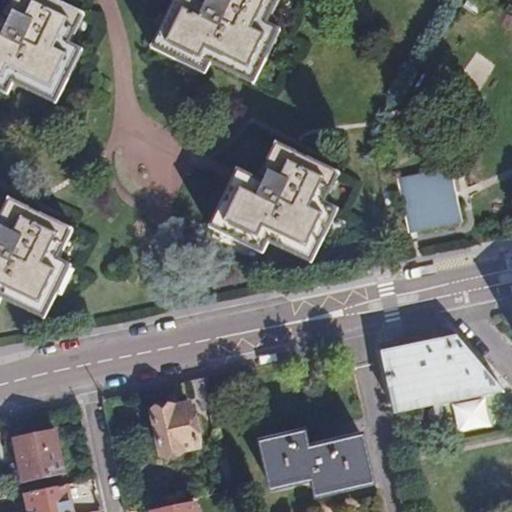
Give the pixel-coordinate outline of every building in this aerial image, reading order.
[(79,14),(51,0),(8,0),(3,9),(13,15),(9,26),(0,21),(0,91),(4,94),(11,82),(53,102),(82,48),(65,40),(79,14)] [(274,0),(206,0),(205,2),(200,0),(173,0),(172,3),(150,48),(203,73),(210,60),(251,80),(280,25),(266,17),(274,0)] [(258,177),(231,164),(228,169),(225,176),(222,182),(202,222),(255,248),(262,235),(304,257),(332,202),(315,193),(328,167),(266,137),(253,162),(263,168),(258,177)] [(452,175),(398,185),(412,238),(464,231),(452,175)] [(69,233),(7,200),(0,211),(0,297),(39,319),(67,267),(54,260),(69,233)] [(500,386),(457,339),(448,329),(389,342),(391,353),(383,355),(395,409),(500,386)] [(212,399),(207,378),(191,382),(195,400),(200,402),(212,399)] [(203,413),(215,411),(212,399),(200,402),(203,413)] [(191,417),(189,404),(153,412),(163,457),(199,449),(196,436),(204,434),(200,416),(191,417)] [(64,474),(56,433),(14,443),(22,483),(64,474)] [(374,486),(363,438),(309,450),(305,434),(262,444),(273,492),(317,483),(320,498),(374,486)] [(25,496),(28,511),(72,511),(67,487),(25,496)]
